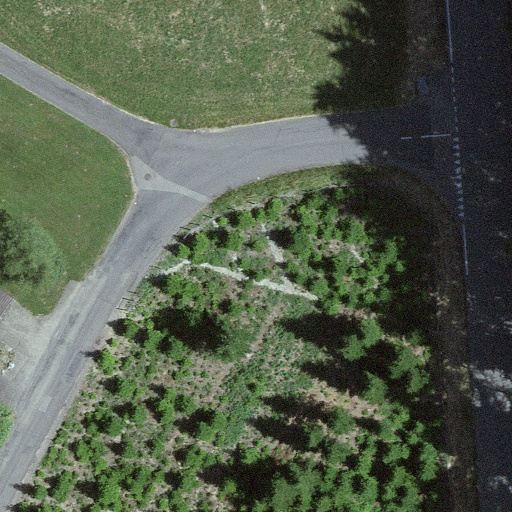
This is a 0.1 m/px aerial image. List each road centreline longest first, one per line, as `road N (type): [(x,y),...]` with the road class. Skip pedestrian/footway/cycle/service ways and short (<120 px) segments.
road 1 (unclassified): [(0,508),(166,205),(228,155),(408,132),(490,135)]
road 2 (tertiary): [(511,418),(490,135)]
road 3 (tertiary): [(490,135),(478,0)]
